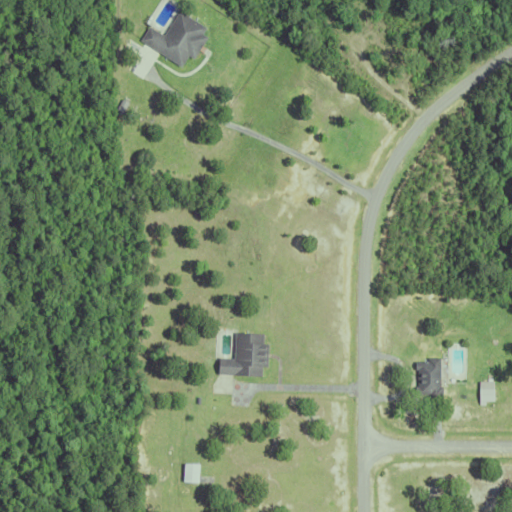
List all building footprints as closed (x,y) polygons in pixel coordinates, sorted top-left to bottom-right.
[(178,66),(184,55),(190,58),(206,30),(175,12),(161,36),(146,27),(137,42),(178,66)] [(216,358),(232,359),(233,334),(262,336),(261,343),(265,343),(264,367),(260,367),(259,376),(216,374),(216,358)] [(440,386),(440,398),(425,398),(425,395),(413,395),(412,380),(415,380),(415,370),(413,370),(413,361),(426,361),(426,358),(438,358),(438,386),(440,386)] [(490,381),(475,382),(476,402),(490,402),(490,381)] [(181,479),(182,458),(197,459),(196,480),(181,479)]
